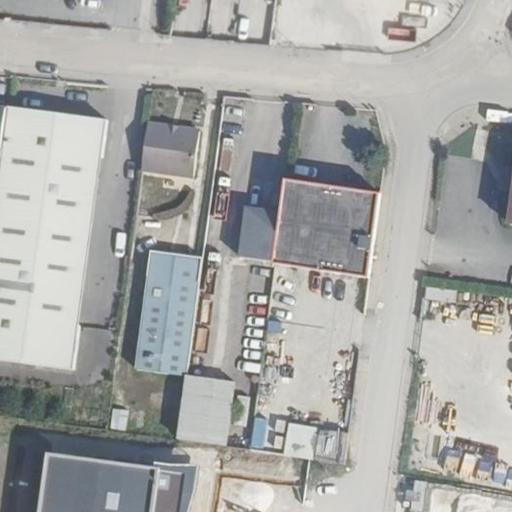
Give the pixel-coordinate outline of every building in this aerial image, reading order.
[(390,31),(389,42),(414,44),(415,33),(390,31)] [(0,361),(76,371),(82,326),(73,324),(95,158),(105,159),(110,120),(9,107),(9,110),(2,158),(0,176),(0,361)] [(0,148),(4,149),(9,110),(0,108),(0,148)] [(201,130),(149,124),(143,171),(195,178),(201,130)] [(82,326),(105,159),(95,158),(73,324),(82,326)] [(511,169),(504,168),(501,189),(511,190),(511,212),(510,225),(511,225),(511,169)] [(382,194),(288,180),(276,260),(276,262),(276,264),(370,278),(382,194)] [(276,260),(283,213),(249,208),(242,257),(276,262),(276,260)] [(188,376),(204,258),(152,250),(137,369),(188,376)] [(235,383),(188,377),(180,441),(227,448),(235,383)] [(124,429),(126,410),(112,408),(110,427),(124,429)] [(284,425),(283,446),(328,448),(329,427),(284,425)] [(0,498),(8,447),(0,445),(0,498)] [(163,511),(169,471),(55,457),(46,511),(163,511)] [(410,482),(408,511),(458,511),(460,484),(410,482)]
